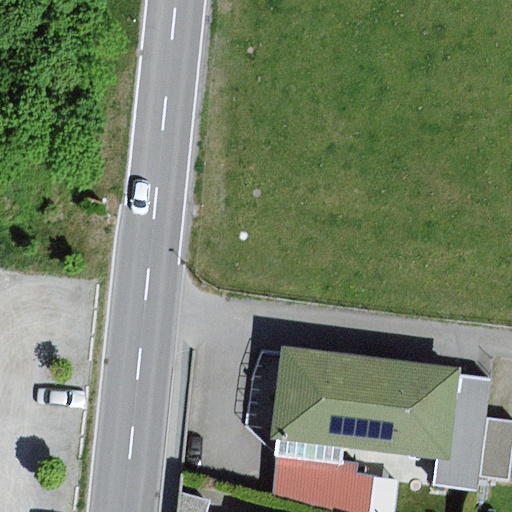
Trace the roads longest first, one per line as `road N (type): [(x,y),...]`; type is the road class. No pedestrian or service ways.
road 1 (residential): [(144,305),(511,347)]
road 2 (primary): [(144,305),(174,0)]
road 3 (primary): [(123,511),(144,305)]
road 4 (track): [(0,455),(19,284)]
